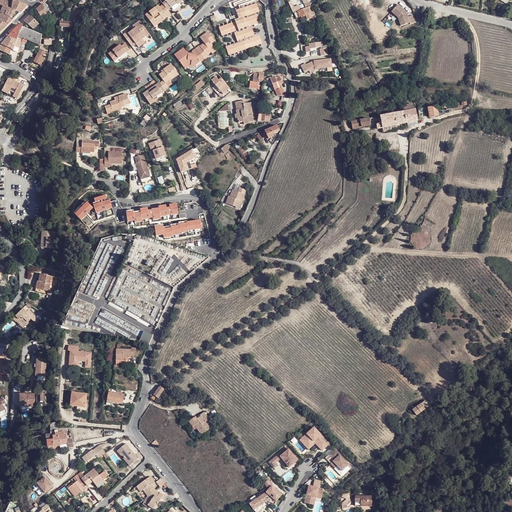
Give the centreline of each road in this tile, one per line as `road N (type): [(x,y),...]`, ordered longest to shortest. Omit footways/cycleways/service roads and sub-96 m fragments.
road 1 (tertiary): [(217,254),(249,212),(291,108),(292,78),(278,53),(270,0)]
road 2 (tertiary): [(154,454),(134,432),(144,361),(176,289),(217,254)]
road 3 (track): [(511,260),(373,247),(321,287)]
road 4 (unknown): [(61,330),(65,417),(134,432)]
road 5 (residential): [(217,254),(196,198),(120,199),(110,182)]
